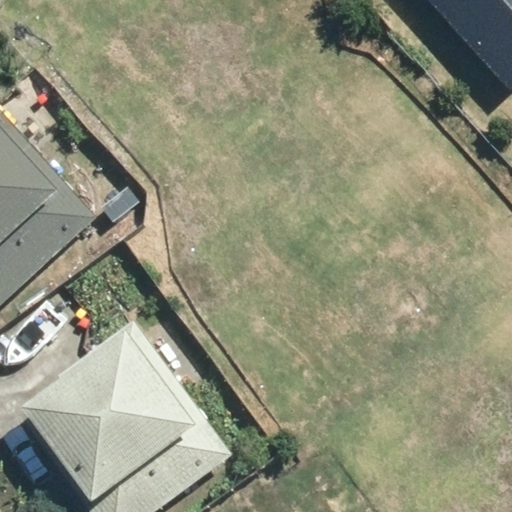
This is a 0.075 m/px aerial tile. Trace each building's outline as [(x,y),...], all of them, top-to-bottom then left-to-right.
[(226,125),(352,1),(350,0),(125,0),(122,3),(161,44),(154,51),(226,125)] [(511,0),(409,0),(501,99),(511,89),(511,0)] [(0,303),(92,214),(0,120),(0,303)] [(321,167),(248,236),(298,289),(248,335),(315,407),(511,223),(511,175),(469,129),(371,221),(321,167)] [(4,427),(68,511),(171,511),(235,464),(133,330),(4,427)]
